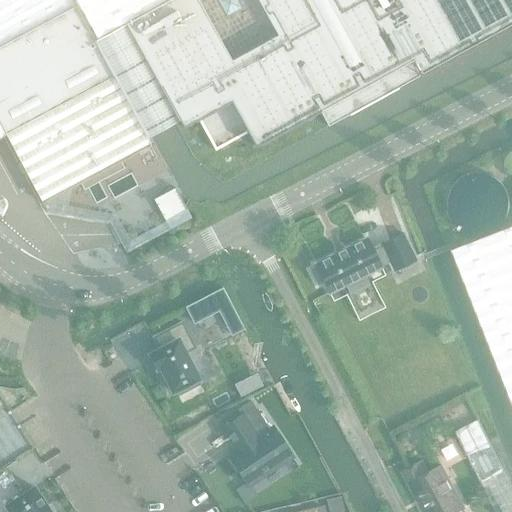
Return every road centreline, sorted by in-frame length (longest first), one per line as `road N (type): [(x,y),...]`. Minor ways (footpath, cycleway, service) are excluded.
road 1 (unclassified): [(395,511),(245,222)]
road 2 (tertiary): [(511,84),(245,222)]
road 3 (tertiary): [(245,222),(124,283),(53,285),(0,251)]
road 4 (unknown): [(182,511),(89,361),(67,346)]
road 5 (unknown): [(54,345),(48,370),(125,511)]
